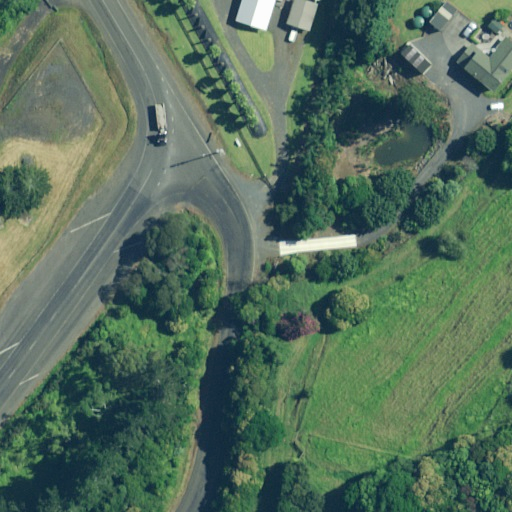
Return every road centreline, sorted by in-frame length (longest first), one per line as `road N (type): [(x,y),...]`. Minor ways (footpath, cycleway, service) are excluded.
road 1 (tertiary): [(186,511),(208,448),(241,245),(216,191),(159,144)]
road 2 (secondary): [(0,386),(140,189),(159,144)]
road 3 (secondary): [(159,144),(156,100),(102,0)]
